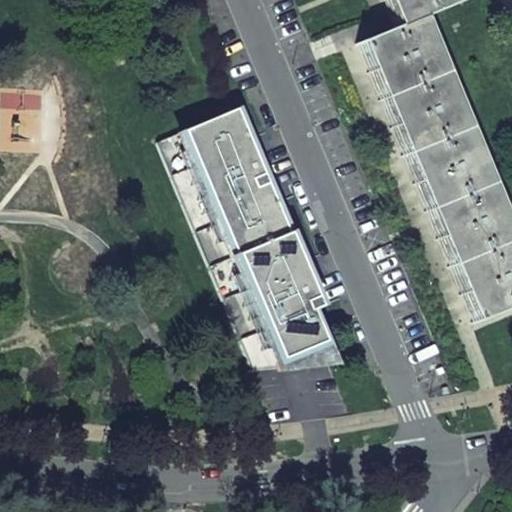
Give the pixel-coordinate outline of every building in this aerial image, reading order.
[(381,0),(393,27),(418,17),(458,0),(457,0),(381,0)] [(354,43),(469,322),(511,304),(511,243),(418,17),(393,27),(354,43)] [(152,142),(248,371),(275,367),(270,355),(298,343),(306,363),(323,361),(303,312),(312,309),(301,282),(293,264),(229,110),(152,142)] [(293,264),(301,282),(308,279),(302,260),(293,264)] [(270,355),(275,367),(306,363),(298,343),(270,355)]
